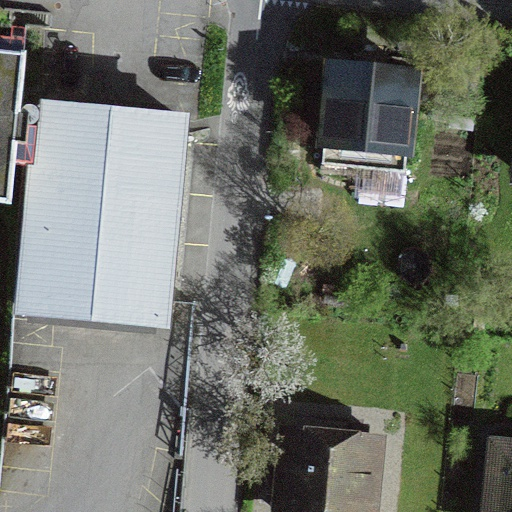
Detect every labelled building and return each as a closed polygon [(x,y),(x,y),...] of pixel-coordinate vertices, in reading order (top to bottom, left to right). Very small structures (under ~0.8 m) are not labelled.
[(0,205),(9,206),(24,56),(0,53),(0,205)] [(321,165),(403,174),(414,75),(332,65),(321,165)] [(181,119),(41,106),(22,311),(162,324),(181,119)] [(279,511),(368,511),(375,442),(364,442),(366,426),(349,425),(348,440),(286,434),(283,469),(268,468),(267,480),(282,481),(279,511)] [(490,511),(511,511),(511,448),(497,447),(490,511)]
